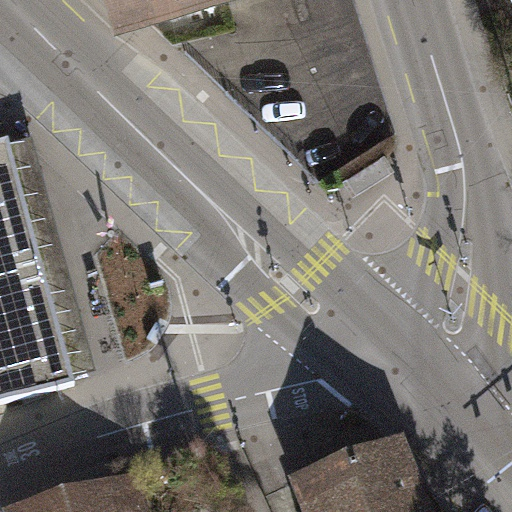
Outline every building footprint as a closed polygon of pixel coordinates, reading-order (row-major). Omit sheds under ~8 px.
[(104,0),(116,36),(139,30),(234,0),(104,0)] [(0,399),(91,373),(20,126),(0,132),(0,399)] [(383,163),(349,185),(356,197),(390,175),(383,163)] [(301,484),(311,511),(427,511),(414,473),(394,449),(301,484)] [(147,511),(141,489),(62,511),(147,511)]
